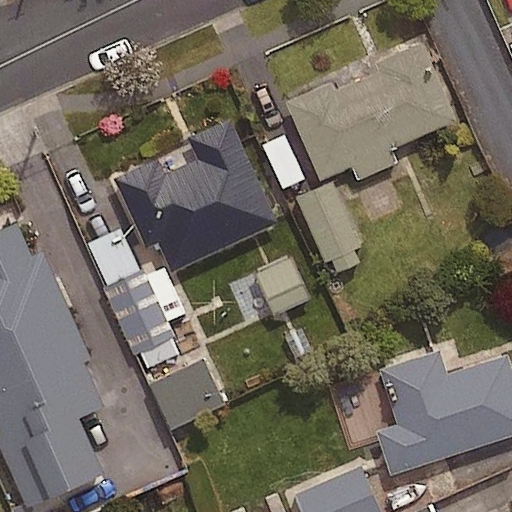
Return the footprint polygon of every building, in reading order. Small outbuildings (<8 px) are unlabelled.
[(328,75),(286,93),(320,173),(459,114),(423,30),(373,51),(378,62),(331,82),(328,75)] [(230,107),(185,128),(195,150),(163,164),(157,150),(112,170),(144,240),(156,235),(169,264),(279,214),(230,107)] [(364,251),(329,173),(296,188),(331,266),(364,251)] [(18,215),(0,222),(0,437),(26,496),(107,460),(83,406),(104,397),(84,351),(89,349),(42,241),(31,245),(18,215)] [(308,294),(289,251),(256,265),(274,308),(308,294)] [(143,265),(106,282),(136,346),(173,328),(143,265)] [(439,341),(379,359),(396,415),(376,421),(390,464),(511,425),(511,355),(508,344),(446,363),(439,341)] [(223,396),(202,350),(147,375),(168,422),(223,396)] [(381,511),(359,460),(294,487),(304,511),(381,511)] [(433,511),(428,499),(397,511),(433,511)]
